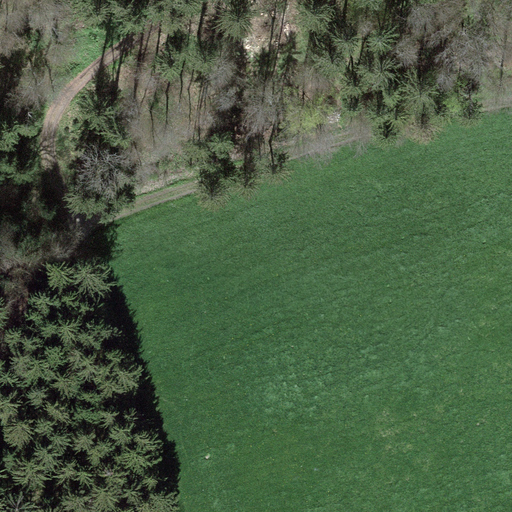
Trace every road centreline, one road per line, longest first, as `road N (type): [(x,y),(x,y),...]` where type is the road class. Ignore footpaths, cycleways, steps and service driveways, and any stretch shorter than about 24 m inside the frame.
road 1 (track): [(75,228),(329,143),(511,101)]
road 2 (track): [(75,228),(45,153),(58,98),(190,0)]
road 3 (track): [(0,343),(75,228)]
